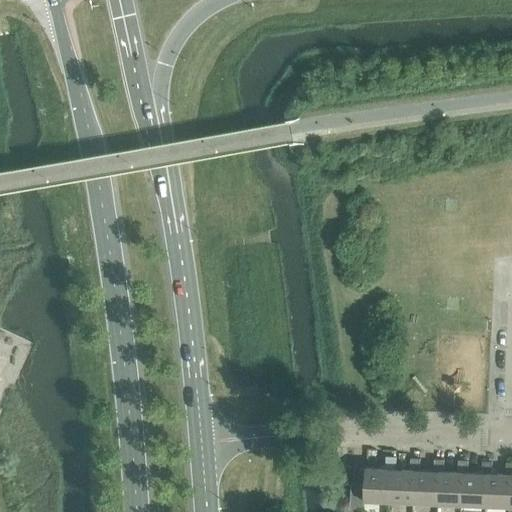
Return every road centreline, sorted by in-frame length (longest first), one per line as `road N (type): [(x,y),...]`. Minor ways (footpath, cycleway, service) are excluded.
road 1 (secondary): [(57,0),(117,310),(134,511)]
road 2 (secondary): [(202,442),(149,122)]
road 3 (residential): [(511,437),(330,431)]
road 4 (secondary): [(149,122),(174,38),(219,0)]
road 5 (unclassified): [(330,431),(202,442)]
road 6 (secondary): [(149,122),(125,0)]
